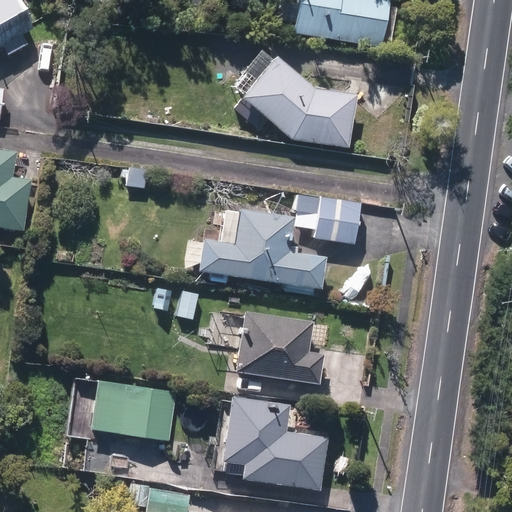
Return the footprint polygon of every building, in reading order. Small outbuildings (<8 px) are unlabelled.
[(0,0),(0,41),(35,22),(23,0),(0,0)] [(299,0),(294,26),(382,42),(389,0),(299,0)] [(294,132),(351,141),(359,86),(317,79),(279,45),(243,86),(294,132)] [(175,89),(186,90),(189,66),(177,65),(175,89)] [(0,220),(25,224),(33,171),(15,168),(19,142),(0,139),(0,220)] [(129,181),(146,183),(148,163),(131,161),(129,181)] [(315,232),(355,239),(362,196),(322,190),(321,192),(300,188),(297,203),(320,206),(315,232)] [(286,287),(314,291),(314,282),(323,283),(327,250),(290,245),(294,210),(241,202),(240,204),(226,203),(221,234),(204,233),(200,264),(212,266),(211,276),(227,278),(228,270),(287,278),(286,287)] [(154,302),(168,304),(171,287),(157,285),(154,302)] [(193,315),(199,290),(183,286),(177,312),(193,315)] [(236,366),(321,378),(326,347),(310,345),(315,314),(245,304),(236,366)] [(91,422),(169,435),(177,387),(99,374),(91,422)] [(243,472),(321,483),(329,430),(287,424),(290,397),(233,389),(224,454),(246,457),(243,472)] [(146,511),(186,511),(191,488),(132,479),(130,499),(148,503),(146,511)]
